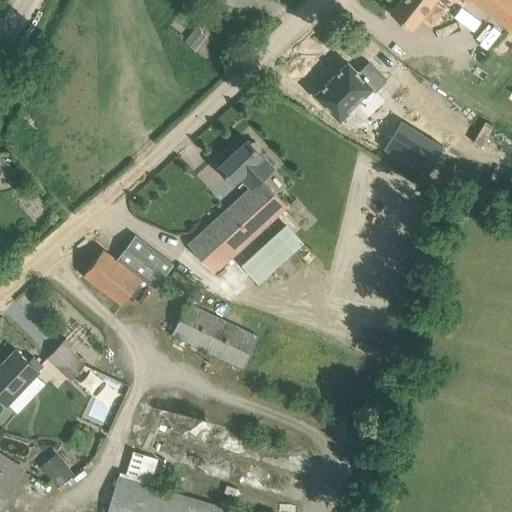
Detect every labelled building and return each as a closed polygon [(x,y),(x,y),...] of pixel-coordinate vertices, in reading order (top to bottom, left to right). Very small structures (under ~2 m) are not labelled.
[(511,0),(403,0),(393,13),(412,27),(422,15),(432,23),(436,22),(444,12),(443,9),(433,1),(433,0),(467,0),(469,1),(469,0),(475,0),(511,29),(511,0)] [(196,26),(185,40),(196,48),(207,34),(196,26)] [(349,63),(317,96),(342,120),(374,88),(377,90),(389,78),(369,60),(358,71),(349,63)] [(442,68),(434,79),(464,100),(471,89),(442,68)] [(444,145),(402,119),(384,147),(426,173),(444,145)] [(189,243),(215,272),(288,206),(261,177),(273,166),(263,155),(248,138),(219,166),(234,182),(241,175),(251,186),(189,243)] [(0,177),(5,180),(8,174),(13,176),(16,169),(0,161),(0,177)] [(137,233),(118,257),(156,286),(175,262),(137,233)] [(104,248),(84,274),(123,304),(143,278),(104,248)] [(273,271),(291,290),(303,280),(284,260),(273,271)] [(173,333),(244,367),(259,336),(188,302),(173,333)] [(319,330),(324,312),(306,307),(303,316),(287,311),(285,320),(319,330)] [(67,337),(62,341),(70,348),(74,343),(67,337)] [(49,356),(72,378),(86,364),(70,348),(62,341),(49,356)] [(0,366),(0,396),(7,404),(9,402),(19,412),(47,383),(36,373),(39,370),(17,349),(0,366)] [(106,374),(88,413),(109,423),(128,384),(106,374)] [(56,481),(72,466),(55,449),(40,464),(56,481)] [(0,511),(27,469),(0,451),(0,511)] [(107,511),(241,511),(119,475),(107,511)]
